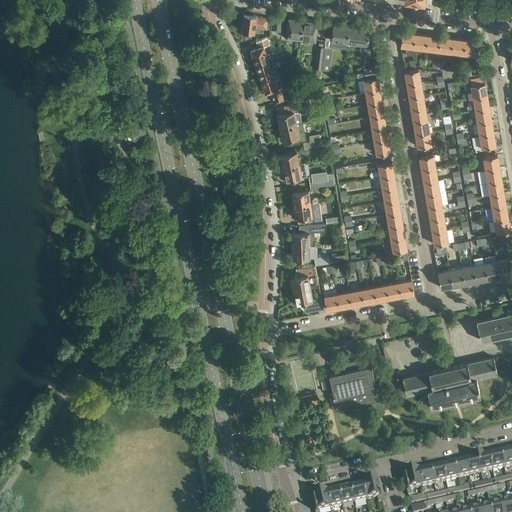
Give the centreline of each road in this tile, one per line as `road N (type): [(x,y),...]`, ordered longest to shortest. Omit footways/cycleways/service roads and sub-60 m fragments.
road 1 (secondary): [(265,511),(157,0)]
road 2 (secondary): [(136,0),(241,511)]
road 3 (residential): [(261,334),(256,158),(208,0)]
road 4 (residential): [(432,302),(382,9)]
road 5 (residential): [(432,302),(261,334)]
road 6 (residential): [(288,484),(263,381),(261,334)]
road 7 (residential): [(383,463),(511,433)]
road 8 (residential): [(511,145),(492,23)]
